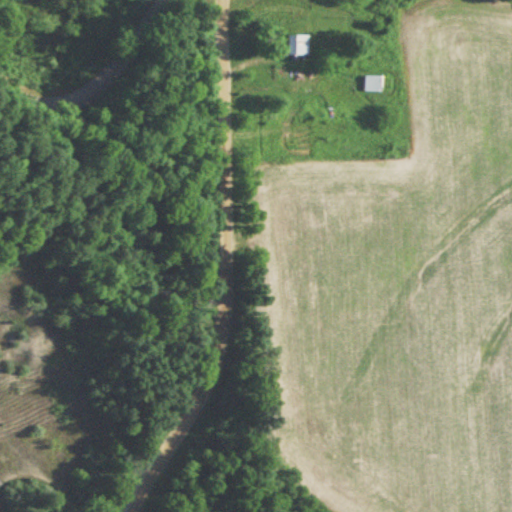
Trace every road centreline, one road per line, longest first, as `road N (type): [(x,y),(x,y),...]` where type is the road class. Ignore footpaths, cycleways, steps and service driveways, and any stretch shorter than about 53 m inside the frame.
road 1 (residential): [(124,511),(163,435),(209,373),(221,337),(222,91)]
road 2 (residential): [(0,88),(40,105),(73,104),(98,88),(160,0)]
